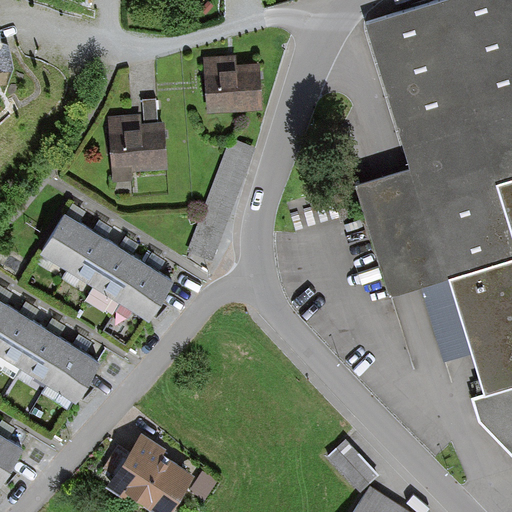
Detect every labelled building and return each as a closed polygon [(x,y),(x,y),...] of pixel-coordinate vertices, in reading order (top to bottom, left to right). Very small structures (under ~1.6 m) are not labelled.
[(511,0),(445,0),(363,25),(409,170),(357,187),(391,298),(420,291),(442,363),(471,353),(485,395),(472,399),(480,424),(511,457),(511,0)] [(15,67),(11,45),(2,42),(0,46),(0,89),(6,92),(15,67)] [(237,56),(204,58),(207,113),(262,110),(259,64),(237,65),(237,56)] [(156,99),(144,100),(146,124),(158,123),(156,99)] [(141,114),(109,117),(114,181),(132,180),(132,172),(166,170),(162,123),(158,123),(146,124),(142,124),(141,114)] [(232,136),(189,250),(213,259),(257,146),(232,136)] [(173,283),(158,273),(167,260),(153,251),(145,263),(132,255),(139,244),(126,236),(119,248),(105,239),(112,228),(100,221),(93,232),(78,223),(84,213),(73,205),(42,254),(149,322),(173,283)] [(0,359),(75,407),(102,364),(86,354),(93,342),(79,334),(72,345),(59,337),(66,326),(53,318),(46,329),(33,321),(39,310),(26,302),(19,313),(5,305),(13,293),(0,284),(0,359)] [(0,492),(26,450),(10,440),(18,428),(2,418),(0,420),(0,492)] [(162,456),(166,450),(143,434),(105,489),(125,503),(130,495),(154,511),(170,511),(194,478),(162,456)] [(344,440),(326,457),(360,491),(377,474),(344,440)] [(217,481),(203,472),(190,490),(204,500),(217,481)] [(412,511),(373,487),(356,511),(412,511)]
